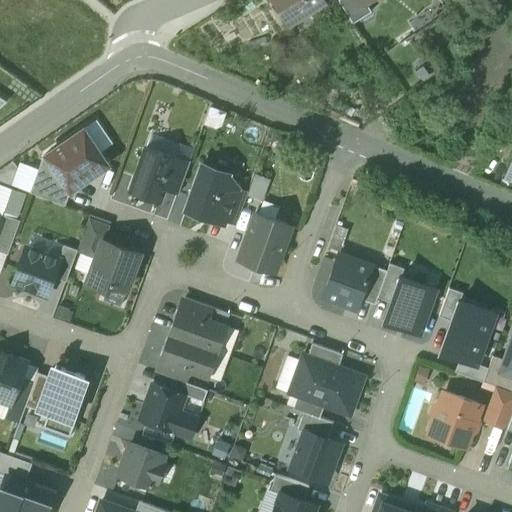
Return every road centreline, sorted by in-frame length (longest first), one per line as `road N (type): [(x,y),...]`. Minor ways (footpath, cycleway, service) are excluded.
road 1 (residential): [(140,53),(353,137)]
road 2 (residential): [(287,312),(407,357),(373,445)]
road 3 (residential): [(353,137),(287,312)]
road 4 (residential): [(353,137),(511,204)]
road 5 (residential): [(0,146),(140,53)]
road 6 (residential): [(69,511),(128,354)]
road 7 (residential): [(373,445),(511,496)]
road 8 (residential): [(128,354),(0,308)]
